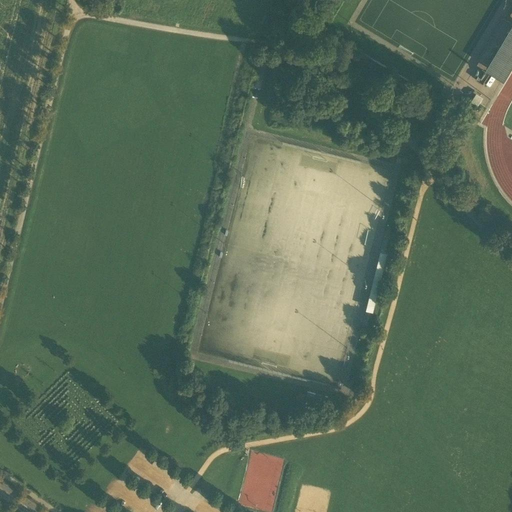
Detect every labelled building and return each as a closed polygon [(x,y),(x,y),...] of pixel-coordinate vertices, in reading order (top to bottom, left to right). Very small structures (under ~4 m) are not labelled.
[(506,76),(511,65),(511,36),(508,34),(511,27),(511,22),(504,18),(478,60),(489,66),(492,68),(506,76)] [(504,79),(506,76),(492,68),(491,71),(504,79)] [(365,310),(372,312),(387,253),(380,252),(365,310)] [(305,401),(312,403),(315,393),(307,391),(305,401)] [(333,398),(320,394),(317,404),(330,408),(333,398)]
